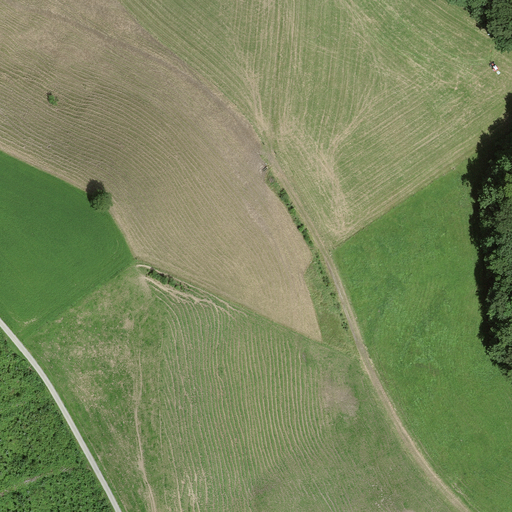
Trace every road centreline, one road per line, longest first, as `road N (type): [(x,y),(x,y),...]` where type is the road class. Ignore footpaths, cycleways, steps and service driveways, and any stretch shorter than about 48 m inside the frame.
road 1 (track): [(282,0),(266,147),(330,257),(398,418),(469,511)]
road 2 (track): [(115,511),(38,371),(0,327)]
